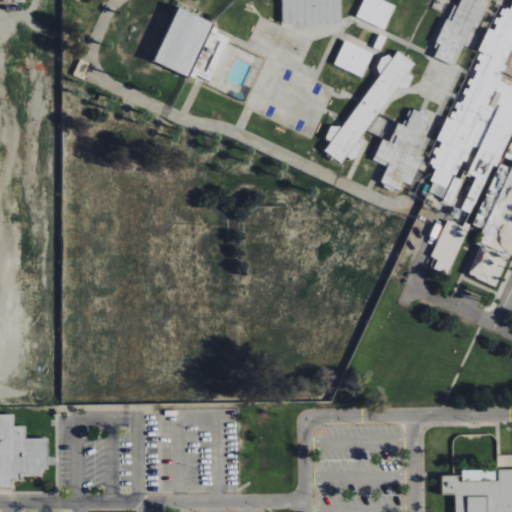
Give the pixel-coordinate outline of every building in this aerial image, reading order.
[(281,0),(282,24),(342,22),(341,0),(281,0)] [(363,0),(356,16),(384,30),(395,6),(383,0),(363,0)] [(483,0),(460,0),(458,6),(454,4),(431,56),(454,66),(483,0)] [(511,86),(500,81),(511,56),(511,51),(511,2),(510,9),(501,9),(501,18),(495,17),(494,29),(482,28),(480,53),(440,141),(441,142),(434,158),(431,194),(451,203),(461,180),(454,177),(450,185),(447,185),(455,166),(488,181),(511,129),(511,86)] [(153,61),(187,76),(211,21),(177,7),(153,61)] [(362,77),(373,53),(345,41),(334,64),(362,77)] [(396,85),(408,89),(412,75),(408,73),(415,63),(397,51),(393,58),(381,55),(377,70),(380,72),(343,128),(330,124),(326,139),(330,141),(324,151),(342,163),(345,157),(353,159),(356,155),(360,140),(396,85)] [(373,160),(387,166),(380,182),(399,189),(402,181),(411,184),(420,160),(413,157),(429,116),(411,110),(405,125),(397,123),(390,142),(381,138),(373,160)] [(446,272),(467,229),(448,220),(430,256),(438,260),(435,267),(446,272)] [(0,487),(14,487),(14,477),(42,477),(42,469),(48,469),(47,438),(25,438),(25,426),(14,426),(14,414),(0,414),(0,487)] [(457,511),(511,511),(511,473),(508,473),(506,470),(498,469),(497,483),(460,479),(459,476),(442,475),(440,494),(459,496),(457,511)]
